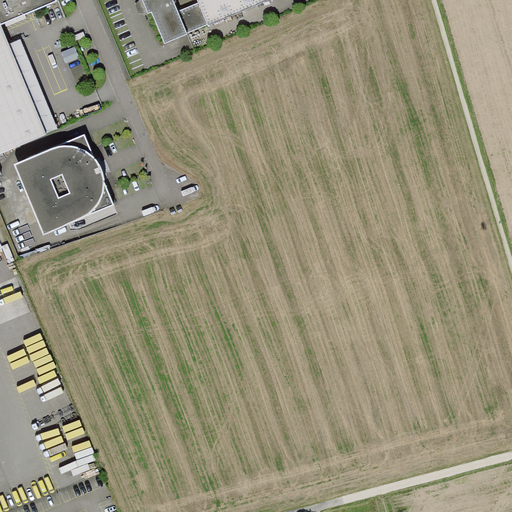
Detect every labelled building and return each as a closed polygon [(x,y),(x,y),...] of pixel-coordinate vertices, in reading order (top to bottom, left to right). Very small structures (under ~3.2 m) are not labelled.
[(57,0),(0,0),(0,21),(3,29),(60,6),(57,0)] [(169,0),(139,0),(162,46),(186,34),(169,0)] [(193,0),(203,23),(260,0),(193,0)] [(0,156),(60,134),(22,43),(8,46),(0,32),(0,156)] [(81,128),(11,158),(42,227),(111,197),(81,128)]
